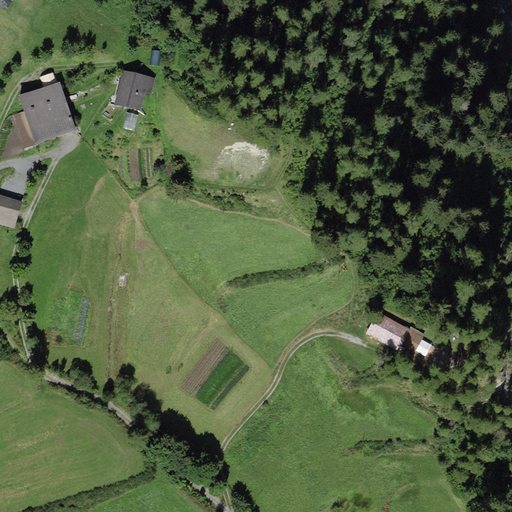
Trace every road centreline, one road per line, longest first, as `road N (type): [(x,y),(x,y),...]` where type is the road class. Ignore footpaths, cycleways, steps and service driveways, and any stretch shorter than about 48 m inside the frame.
road 1 (track): [(0,167),(66,146),(8,255),(32,363),(141,437),(219,511)]
road 2 (track): [(228,511),(214,456),(223,435),(267,386),(286,348),(315,327),(356,334)]
road 3 (track): [(0,121),(36,70),(111,61)]
